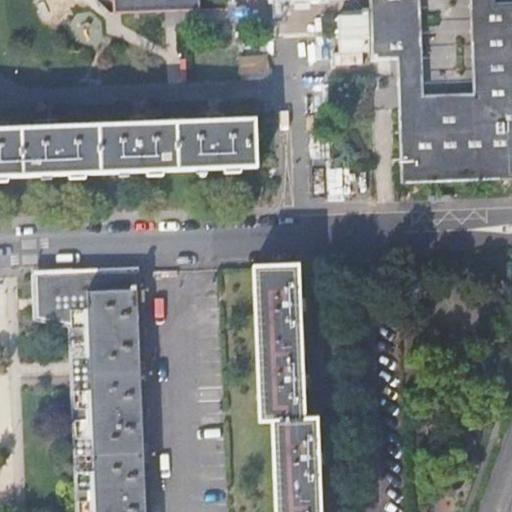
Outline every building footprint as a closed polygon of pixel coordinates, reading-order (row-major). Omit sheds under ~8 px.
[(160,3),(198,1),(197,0),(115,0),(115,14),(160,13),(160,3)] [(511,0),(369,0),(371,61),(397,60),(397,66),(400,185),(511,182),(511,0)] [(198,11),(198,1),(160,3),(160,13),(198,11)] [(0,182),(7,182),(7,177),(70,175),(71,179),(85,179),(85,174),(149,171),(149,176),(162,175),(161,170),(226,168),(226,173),(261,171),(259,116),(215,118),(137,122),(50,126),(0,127),(0,182)] [(299,266),(255,267),(261,423),(273,422),(276,511),(321,511),(320,459),(318,419),(305,420),(304,381),(301,305),(299,266)] [(143,309),(142,273),(37,277),(39,318),(69,324),(89,328),(95,455),(96,511),(146,511),(147,509),(153,509),(153,493),(152,477),(145,477),(144,428),(150,428),(149,412),(149,397),(142,397),(140,348),(147,347),(146,332),(146,316),(139,316),(139,309),(143,309)] [(405,300),(427,299),(426,281),(405,281),(405,300)] [(89,328),(69,324),(75,456),(95,455),(89,328)] [(75,456),(76,511),(96,511),(95,455),(75,456)]
